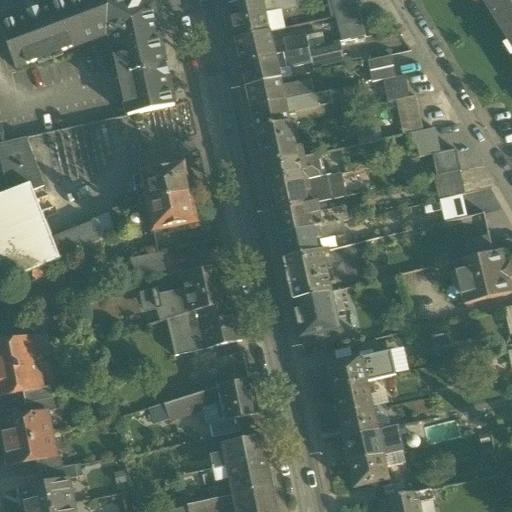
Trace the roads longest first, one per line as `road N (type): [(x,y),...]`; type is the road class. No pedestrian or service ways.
road 1 (secondary): [(199,0),(310,511)]
road 2 (residential): [(511,197),(399,0)]
